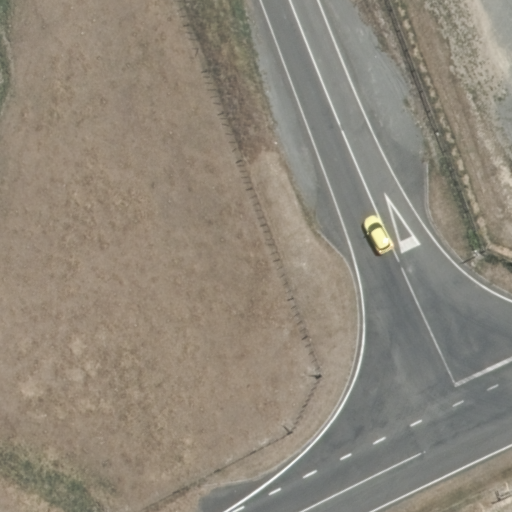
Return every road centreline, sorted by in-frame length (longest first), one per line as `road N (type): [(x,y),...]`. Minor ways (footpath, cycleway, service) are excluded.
road 1 (tertiary): [(469,426),(286,0)]
road 2 (unclassified): [(469,426),(294,511)]
